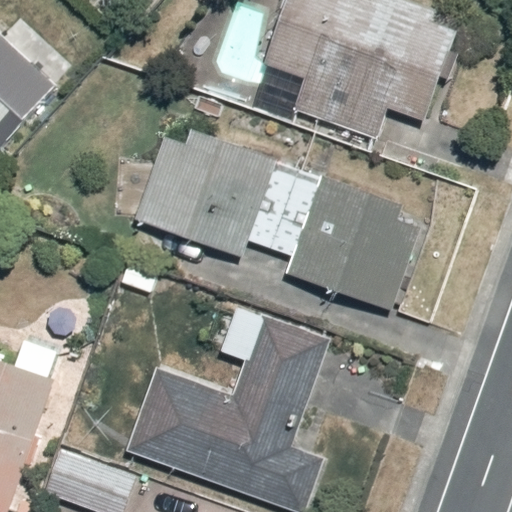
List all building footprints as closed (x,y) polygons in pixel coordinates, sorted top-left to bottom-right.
[(462,33),(365,0),(292,0),(269,68),(305,82),(297,111),(381,141),(390,112),(428,125),(462,33)] [(0,149),(62,80),(0,24),(0,149)] [(288,276),(393,313),(421,233),(399,225),(404,209),(194,133),(189,148),(168,140),(135,226),(244,261),(250,246),(294,259),(288,276)] [(236,399),(158,372),(129,453),(292,511),(308,511),(326,461),(294,449),(334,343),(265,318),(236,399)] [(0,364),(0,511),(10,511),(53,384),(0,364)] [(127,511),(144,468),(69,441),(51,491),(108,511),(127,511)]
